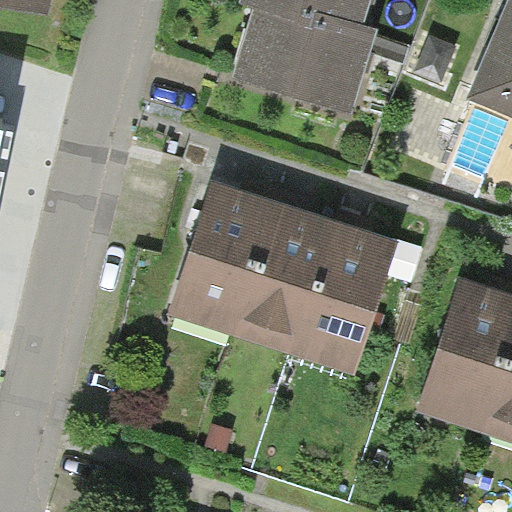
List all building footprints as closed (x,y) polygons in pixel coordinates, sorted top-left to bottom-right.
[(48,0),(0,0),(0,6),(44,18),(48,0)] [(376,0),(242,0),(240,6),(255,11),(231,83),(351,123),(381,33),(367,28),(376,0)] [(511,2),(473,97),(511,113),(511,2)] [(252,197),(214,184),(172,315),(358,374),(400,244),(357,230),(298,211),(252,197)] [(511,301),(498,297),(462,285),(422,415),(511,443),(511,301)]
